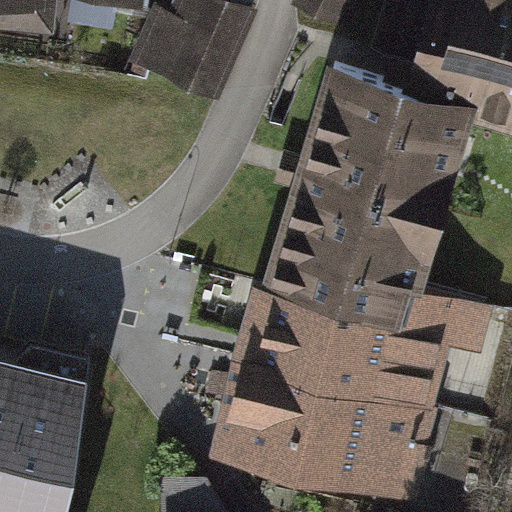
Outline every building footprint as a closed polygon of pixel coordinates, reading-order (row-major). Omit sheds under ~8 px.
[(0,0),(0,17),(45,21),(46,0),(0,0)] [(151,0),(78,0),(78,1),(150,9),(151,0)] [(259,6),(245,0),(171,0),(142,62),(216,98),(259,6)] [(327,0),(352,11),(357,0),(327,0)] [(511,116),(511,0),(432,0),(407,86),(467,103),(511,116)] [(407,86),(334,64),(272,278),(405,316),(414,283),(467,103),(407,86)] [(405,316),(272,278),(251,346),(246,362),(242,381),(229,442),(320,465),(412,488),(421,447),(415,445),(423,407),(443,327),(479,339),(488,301),(414,283),(405,316)] [(0,349),(0,511),(65,511),(76,471),(87,369),(0,349)] [(226,511),(205,476),(172,477),(173,511),(226,511)]
